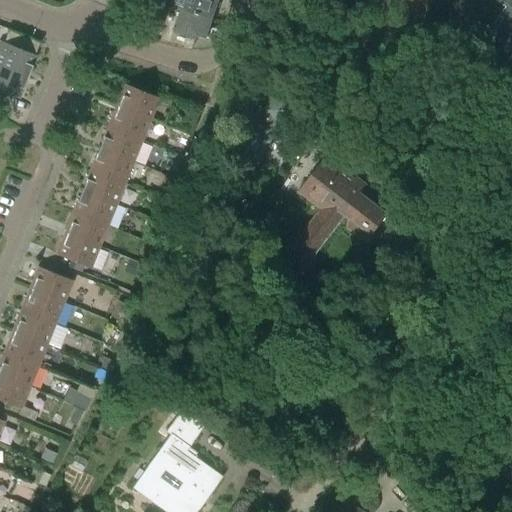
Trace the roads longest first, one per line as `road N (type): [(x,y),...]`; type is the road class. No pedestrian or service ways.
road 1 (unclassified): [(511,219),(303,511)]
road 2 (residential): [(82,32),(206,60),(224,48),(240,0)]
road 3 (residential): [(35,131),(45,160),(0,275)]
